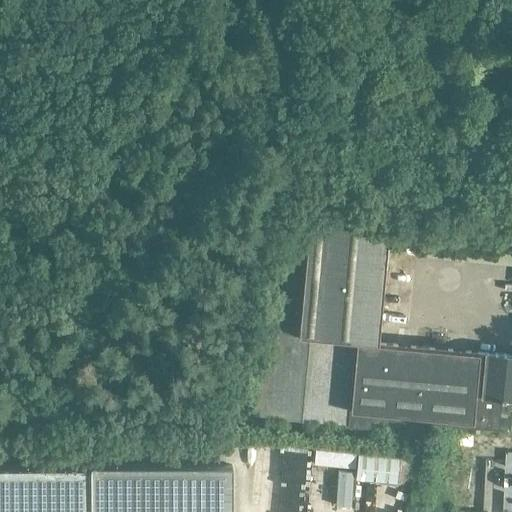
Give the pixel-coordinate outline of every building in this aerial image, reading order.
[(388,227),(308,220),(305,258),(293,256),(260,332),(253,413),(347,422),(347,425),(369,427),(369,417),(510,430),(511,406),(511,353),(479,351),(378,341),(388,227)] [(415,255),(511,263),(511,241),(417,233),(415,255)] [(355,479),(396,482),(398,456),(357,453),(355,479)] [(486,456),(484,501),(500,501),(501,457),(486,456)] [(0,511),(91,511),(91,465),(0,464),(0,511)] [(233,511),(234,464),(91,465),(91,511),(233,511)] [(339,498),(353,498),(351,468),(338,468),(339,498)]
